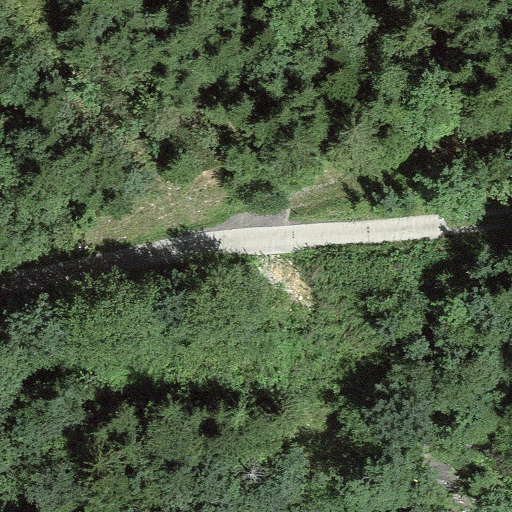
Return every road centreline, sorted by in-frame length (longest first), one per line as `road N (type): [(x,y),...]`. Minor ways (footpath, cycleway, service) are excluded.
road 1 (track): [(213,241),(511,217)]
road 2 (track): [(0,286),(213,241)]
